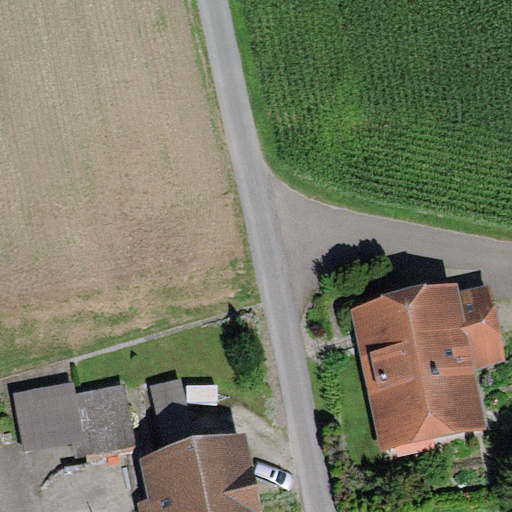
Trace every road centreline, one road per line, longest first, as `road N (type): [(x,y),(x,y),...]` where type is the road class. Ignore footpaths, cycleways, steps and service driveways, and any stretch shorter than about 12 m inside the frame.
road 1 (track): [(216,0),(269,245)]
road 2 (track): [(269,245),(379,233),(511,261)]
